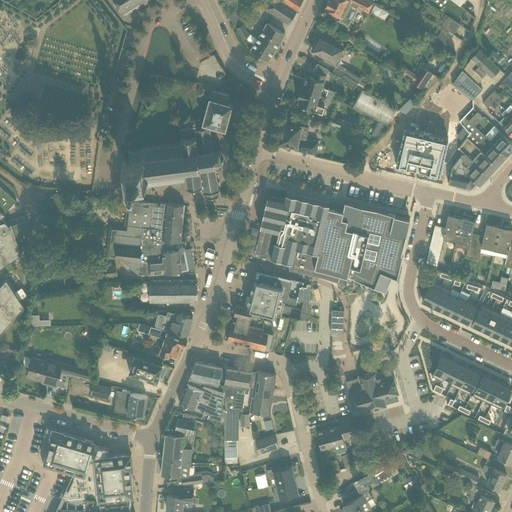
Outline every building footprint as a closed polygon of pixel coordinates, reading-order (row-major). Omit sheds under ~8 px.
[(114,0),(123,13),(142,0),(144,3),(149,0),(114,0)] [(297,9),(283,0),(267,0),(263,7),(288,23),(297,9)] [(328,0),(325,7),(329,9),(327,15),(336,20),(338,14),(342,16),(340,20),(347,24),(348,24),(350,20),(351,21),(352,20),(351,20),(356,10),(357,10),(356,9),(357,6),(358,6),(366,10),(368,11),(373,2),(371,1),(368,0),(328,0)] [(242,38),(249,34),(235,10),(228,14),(242,38)] [(459,23),(448,16),(446,20),(456,26),(459,23)] [(268,60),(285,33),(267,22),(258,37),(261,39),(255,48),(252,46),(250,49),(268,60)] [(439,33),(435,40),(445,46),(449,40),(439,33)] [(333,42),(329,40),(320,35),(312,50),(336,62),(343,48),(333,42)] [(348,35),(345,40),(356,46),(359,41),(348,35)] [(471,58),(492,78),(500,69),(479,49),(471,58)] [(423,88),(432,73),(422,66),(417,75),(407,69),(403,74),(423,88)] [(478,66),(474,71),(482,78),(486,73),(478,66)] [(462,70),(453,82),(473,99),(482,88),(477,83),(462,70)] [(302,84),(300,87),(320,94),(332,98),(334,91),(322,87),(326,75),(325,74),(315,71),(313,77),(307,75),(304,84),(302,84)] [(357,86),(361,78),(349,71),(344,79),(357,86)] [(511,88),(511,79),(507,76),(503,81),(511,88)] [(204,121),(212,125),(225,129),(232,104),(227,102),(229,94),(213,90),(214,86),(201,82),(197,95),(210,98),(204,121)] [(316,105),(320,94),(300,87),(297,99),(299,100),(298,103),(304,105),(303,107),(312,110),(322,114),(324,107),(316,105)] [(387,125),(396,107),(363,90),(354,108),(387,125)] [(494,91),(490,95),(499,103),(503,99),(494,91)] [(490,95),(483,102),(488,107),(491,104),(495,108),(499,103),(490,95)] [(511,133),(511,115),(508,112),(505,109),(502,114),(505,116),(499,122),(511,133)] [(477,112),(469,120),(475,125),(483,117),(477,112)] [(332,115),(329,124),(339,127),(340,127),(350,130),(352,123),(342,120),(342,119),(332,115)] [(506,155),(491,140),(475,125),(469,120),(465,116),(460,121),(472,132),(468,136),(498,164),(506,155)] [(212,125),(204,121),(196,119),(180,121),(183,142),(131,149),(130,147),(129,147),(130,158),(127,158),(124,156),(122,159),(125,161),(127,176),(125,178),(128,180),(134,184),(134,187),(136,187),(136,185),(187,178),(187,185),(186,186),(188,187),(189,185),(201,184),(202,184),(203,184),(204,191),(203,192),(204,193),(205,192),(207,192),(207,197),(207,198),(208,199),(208,198),(217,196),(218,197),(218,196),(217,195),(217,190),(219,189),(216,174),(218,174),(217,172),(220,170),(219,166),(216,165),(216,164),(220,160),(223,161),(223,159),(221,158),(220,152),(222,151),(221,149),(219,150),(214,148),(216,146),(215,141),(213,140),(212,139),(211,134),(212,134),(212,132),(214,132),(213,126),(212,126),(212,125)] [(458,123),(458,129),(466,137),(471,132),(460,121),(458,123)] [(318,141),(305,138),(308,127),(284,122),(280,142),(296,145),(295,149),(315,153),(318,141)] [(378,122),(374,134),(380,136),(384,124),(378,122)] [(406,128),(398,165),(400,165),(399,169),(407,171),(408,167),(431,173),(430,176),(438,178),(439,174),(440,175),(449,138),(406,128)] [(511,148),(511,141),(499,130),(491,140),(506,155),(511,148)] [(498,164),(468,136),(460,147),(465,152),(489,174),(498,164)] [(452,168),(450,174),(448,183),(471,188),(477,181),(480,184),(489,174),(465,152),(462,153),(453,164),(452,168)] [(0,266),(22,253),(21,250),(32,246),(33,239),(26,219),(12,224),(11,223),(9,225),(8,222),(9,222),(8,221),(7,222),(4,217),(5,217),(5,216),(4,217),(2,214),(5,214),(4,212),(16,200),(0,184),(0,266)] [(402,253),(410,218),(394,215),(395,213),(345,201),(343,210),(329,206),(330,203),(286,193),(284,199),(267,195),(260,227),(267,228),(261,253),(271,255),(271,257),(292,262),(290,269),(339,280),(345,282),(346,282),(348,274),(353,276),(386,289),(392,274),(397,276),(403,253),(402,253)] [(110,224),(108,235),(146,241),(146,244),(180,245),(184,205),(165,203),(131,200),(131,203),(127,203),(124,226),(110,224)] [(437,266),(439,256),(444,237),(457,240),(462,217),(448,214),(445,227),(435,224),(426,262),(437,266)] [(475,220),(462,217),(457,240),(455,246),(468,249),(466,257),(473,258),(478,237),(471,235),(475,220)] [(494,249),(500,226),(486,223),(483,238),(478,237),(473,258),(478,260),(480,251),(493,254),(494,249)] [(511,234),(511,228),(500,226),(494,249),(507,252),(504,265),(511,267),(511,262),(511,244),(510,244),(511,234)] [(149,274),(164,272),(187,269),(183,249),(180,249),(180,245),(146,244),(146,241),(108,235),(106,257),(121,259),(138,273),(144,274),(149,274)] [(118,277),(116,264),(104,265),(106,279),(118,277)] [(289,297),(293,281),(257,272),(255,280),(283,288),(282,296),(289,297)] [(492,286),(506,289),(509,277),(502,276),(501,281),(494,280),(492,286)] [(0,332),(24,305),(6,278),(6,279),(0,286),(0,332)] [(197,300),(197,280),(150,281),(150,291),(150,301),(197,300)] [(283,288),(255,280),(254,280),(247,307),(262,312),(274,315),(274,313),(281,315),(282,311),(290,313),(292,306),(284,304),(284,302),(295,304),(297,299),(289,297),(282,296),(283,288)] [(432,280),(422,301),(432,305),(442,285),(432,280)] [(309,302),(311,284),(308,284),(307,284),(304,287),(301,300),(304,301),(309,302)] [(442,285),(432,305),(441,310),(449,293),(449,294),(450,292),(451,289),(442,285)] [(356,292),(347,294),(349,303),(351,302),(357,295),(356,292)] [(449,293),(441,310),(450,314),(457,298),(457,297),(449,294),(449,293)] [(457,298),(450,314),(458,318),(467,299),(458,295),(457,297),(457,298)] [(467,299),(458,318),(469,323),(477,304),(467,299)] [(481,303),(472,324),(482,329),(492,308),(481,303)] [(269,351),(273,334),(263,331),(264,328),(249,325),(251,317),(260,320),(262,312),(247,307),(236,304),(234,314),(232,324),(231,323),(227,341),(269,351)] [(492,308),(482,329),(491,333),(500,312),(492,308)] [(187,335),(193,316),(179,312),(178,313),(176,313),(175,314),(170,312),(169,316),(164,315),(160,329),(178,334),(179,332),(187,335)] [(500,312),(491,333),(499,337),(509,317),(500,312)] [(39,315),(30,315),(30,325),(51,325),(51,319),(39,320),(39,315)] [(511,317),(509,317),(499,337),(508,341),(511,332),(511,317)] [(169,353),(177,355),(181,344),(184,345),(187,337),(178,334),(160,329),(139,323),(137,330),(159,337),(164,339),(159,352),(169,355),(169,353)] [(135,355),(129,372),(157,382),(163,365),(135,355)] [(434,371),(432,375),(442,380),(443,381),(443,380),(444,378),(443,378),(452,360),(442,355),(434,371)] [(48,359),(47,361),(32,357),(27,375),(47,381),(47,383),(56,385),(59,374),(90,380),(92,371),(62,363),(48,359)] [(300,367),(322,374),(325,363),(303,357),(300,367)] [(452,360),(443,378),(444,378),(451,382),(452,382),(461,364),(452,360)] [(225,383),(226,376),(227,367),(196,361),(188,382),(197,384),(201,385),(202,380),(218,384),(219,383),(225,383)] [(451,382),(450,384),(451,384),(460,389),(469,368),(461,364),(452,382),(451,382)] [(227,367),(226,376),(225,383),(223,390),(224,424),(224,438),(225,438),(225,457),(238,456),(237,438),(239,438),(239,423),(237,423),(237,409),(243,410),(245,392),(248,392),(250,380),(251,370),(227,367)] [(469,368),(460,389),(470,393),(479,373),(469,368)] [(353,409),(362,406),(368,404),(369,410),(385,405),(385,403),(398,400),(396,393),(398,392),(394,378),(392,378),(389,369),(376,373),(376,371),(359,376),(360,378),(347,381),(351,393),(349,394),(353,409)] [(256,371),(253,391),(273,394),(276,374),(256,371)] [(482,374),(473,395),(483,400),(492,379),(482,374)] [(492,379),(483,400),(492,404),(502,383),(492,379)] [(201,418),(208,419),(224,424),(223,390),(203,385),(202,389),(196,386),(187,382),(179,402),(188,406),(204,412),(201,418)] [(112,387),(93,383),(91,394),(109,398),(112,387)] [(502,383),(492,404),(502,409),(504,404),(511,388),(502,383)] [(146,395),(137,394),(117,391),(114,410),(128,412),(128,413),(144,416),(146,395)] [(269,414),(273,394),(253,391),(249,411),(269,414)] [(506,427),(503,433),(511,437),(511,417),(509,416),(509,415),(508,416),(504,426),(506,427)] [(166,433),(163,459),(190,462),(192,449),(183,448),(185,431),(194,433),(196,421),(207,424),(208,419),(201,418),(196,416),(194,421),(188,419),(178,417),(174,434),(166,433)] [(351,418),(339,421),(344,439),(356,436),(351,418)] [(339,425),(328,428),(333,444),(335,450),(346,447),(344,439),(339,421),(338,422),(339,425)] [(321,448),(333,444),(328,428),(316,431),(321,448)] [(134,493),(129,454),(107,456),(107,454),(109,454),(108,448),(101,446),(98,445),(97,447),(93,445),(94,441),(54,430),(46,455),(54,463),(53,465),(77,472),(77,479),(74,479),(68,490),(66,489),(65,490),(66,490),(62,496),(73,501),(75,502),(131,496),(132,497),(132,495),(134,495),(134,494),(134,493)] [(260,453),(269,450),(278,446),(274,434),(256,441),(260,453)] [(511,461),(511,444),(510,443),(505,441),(505,442),(498,438),(495,444),(502,448),(498,456),(511,463),(511,461)] [(420,458),(426,445),(419,442),(412,448),(409,453),(420,458)] [(480,446),(477,453),(487,458),(488,458),(491,452),(480,446)] [(356,462),(362,460),(361,454),(359,448),(353,449),(356,462)] [(345,467),(351,466),(348,453),(342,455),(345,467)] [(190,466),(190,462),(163,459),(162,474),(171,475),(180,476),(181,465),(190,466)] [(331,461),(332,464),(334,473),(340,471),(337,459),(331,461)] [(479,477),(456,466),(455,468),(441,461),(439,467),(445,470),(445,469),(453,473),(476,484),(479,477)] [(262,463),(244,467),(246,475),(247,475),(264,470),(262,463)] [(347,511),(364,511),(371,509),(367,501),(372,498),(368,489),(393,475),(387,464),(372,472),(354,482),(356,487),(359,493),(361,492),(362,494),(344,504),(347,511)] [(506,474),(497,470),(494,468),(493,468),(484,464),(482,470),(491,474),(487,482),(499,488),(506,474)] [(295,479),(291,465),(282,468),(278,469),(277,467),(267,469),(269,477),(275,476),(277,483),(295,479)] [(184,485),(210,481),(214,481),(213,476),(209,474),(203,475),(202,473),(182,476),(184,485)] [(298,493),(295,479),(277,483),(277,484),(279,491),(273,493),(274,500),(285,498),(284,496),(289,495),(298,493)] [(483,488),(474,484),(471,482),(465,493),(472,496),(471,498),(475,501),(472,506),(474,508),(478,510),(483,511),(488,511),(494,500),(481,494),(483,488)] [(192,504),(194,487),(181,488),(180,496),(168,494),(167,510),(182,511),(183,503),(192,504)] [(266,511),(271,511),(269,503),(252,507),(252,511),(266,511)]
